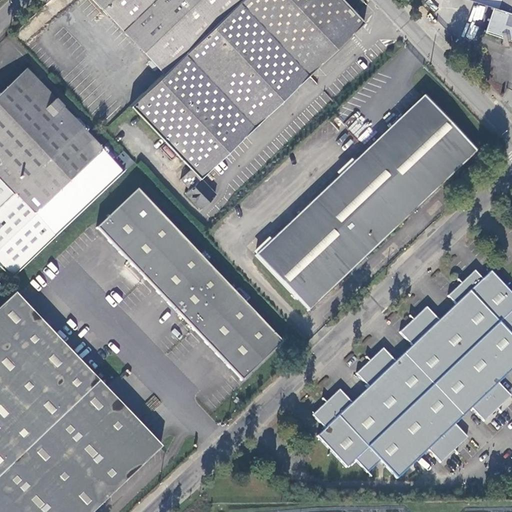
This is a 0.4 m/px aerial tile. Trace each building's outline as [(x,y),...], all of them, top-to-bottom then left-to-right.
[(185,53),(240,0),(92,0),(163,74),(185,53)] [(364,23),(342,0),(240,0),(185,53),(255,128),(364,23)] [(511,0),(462,0),(489,9),(481,34),(511,45),(511,0)] [(163,74),(130,105),(165,142),(191,170),(200,179),(255,128),(185,53),(163,74)] [(121,173),(102,152),(25,70),(0,94),(0,268),(11,280),(56,235),(121,173)] [(256,256),(308,312),(475,152),(423,98),(256,256)] [(191,170),(181,180),(189,189),(200,179),(191,170)] [(215,195),(200,179),(189,189),(185,193),(200,209),(215,195)] [(136,192),(95,230),(241,383),(281,345),(136,192)] [(380,459),(397,478),(428,448),(440,461),(467,436),(454,423),(472,406),(484,419),(511,394),(498,381),(511,367),(511,335),(511,334),(511,333),(511,309),(511,308),(511,293),(489,270),(481,277),(474,269),(447,295),(455,302),(438,318),(426,306),(399,331),(411,344),(394,359),(382,347),(356,372),(368,385),(351,401),(339,388),(312,414),(325,427),(316,435),(347,467),(355,459),(367,471),(380,459)] [(94,511),(160,450),(15,295),(0,308),(0,511),(94,511)]
